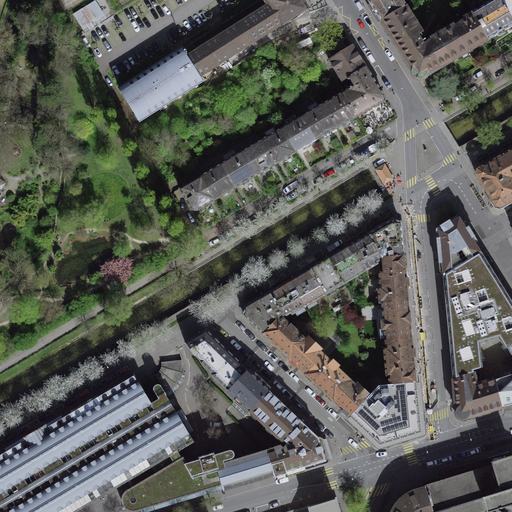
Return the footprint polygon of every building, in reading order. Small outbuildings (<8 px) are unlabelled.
[(259,0),(181,50),(199,77),(307,8),(301,0),(259,0)] [(373,8),(382,22),(406,8),(401,0),(374,0),(369,3),(371,6),(373,8)] [(473,14),(488,40),(495,36),(507,30),(506,29),(511,25),(511,19),(500,0),(496,0),(490,4),(487,0),(485,0),(478,4),(481,9),(473,14)] [(511,0),(500,0),(511,19),(511,0)] [(395,43),(398,48),(421,33),(411,18),(412,18),(406,8),(382,22),(388,32),(395,43)] [(452,26),(467,52),(469,51),(488,40),(473,14),(472,14),(465,19),(466,21),(454,28),(453,26),(452,26)] [(427,43),(441,67),(443,66),(467,52),(452,26),(431,39),(432,41),(427,43)] [(427,43),(423,45),(418,36),(421,34),(421,33),(398,48),(416,77),(416,78),(417,79),(417,78),(419,79),(420,79),(421,80),(422,79),(439,68),(441,67),(427,43)] [(342,81),(365,67),(352,46),(328,60),(342,81)] [(199,77),(181,50),(119,89),(140,121),(203,82),(202,80),(201,81),(199,77)] [(353,83),(354,86),(343,93),(357,116),(383,101),(384,97),(365,67),(342,81),(345,86),(348,86),(353,83)] [(337,128),(357,116),(343,93),(323,104),(337,128)] [(337,128),(323,104),(303,117),(316,140),(337,128)] [(316,140),(303,117),(282,129),(296,152),(316,140)] [(296,152),(282,129),(262,140),(276,164),(296,152)] [(276,164),(262,140),(241,152),(255,176),(276,164)] [(255,176),(241,152),(221,164),(235,188),(255,176)] [(511,168),(511,163),(506,153),(503,155),(496,159),(477,170),(476,172),(476,174),(486,190),(511,175),(509,170),(511,168)] [(235,188),(221,164),(200,176),(214,200),(235,188)] [(393,179),(385,165),(376,170),(384,185),(393,179)] [(511,175),(486,190),(496,206),(501,207),(511,199),(511,175)] [(214,200),(200,176),(179,189),(190,209),(196,210),(214,200)] [(481,253),(459,218),(451,223),(449,220),(440,226),(442,229),(439,230),(443,277),(481,253)] [(382,258),(404,256),(403,252),(402,238),(401,224),(397,222),(393,220),(369,235),(382,258)] [(382,258),(369,235),(349,246),(364,271),(377,264),(376,262),(383,258),(382,258)] [(364,271),(349,246),(329,258),(344,283),(364,271)] [(511,300),(481,253),(443,277),(450,341),(453,379),(473,372),(472,370),(482,367),(480,343),(498,337),(506,348),(507,347),(511,344),(511,300)] [(379,272),(380,279),(405,277),(404,256),(382,258),(383,258),(384,271),(379,272)] [(344,283),(329,258),(310,269),(325,295),(344,283)] [(305,306),(325,295),(310,269),(290,281),(305,306)] [(379,302),(408,299),(405,277),(380,279),(381,288),(378,288),(379,302)] [(305,306),(290,281),(271,292),(283,313),(284,316),(291,312),(292,314),(305,306)] [(354,300),(346,286),(326,298),(335,312),(354,300)] [(283,313),(271,292),(245,307),(244,315),(263,333),(283,313)] [(386,339),(411,336),(408,299),(379,302),(380,303),(382,302),(384,321),(381,321),(382,330),(385,329),(386,339)] [(283,313),(263,333),(289,358),(310,337),(309,337),(306,340),(296,331),(296,330),(290,325),(282,318),(284,317),(284,316),(283,313)] [(207,368),(225,349),(206,330),(185,342),(194,356),(198,354),(198,357),(201,360),(204,360),(201,362),(207,368)] [(385,362),(413,359),(411,336),(386,339),(386,347),(384,348),(385,362)] [(310,337),(289,358),(306,374),(324,355),(319,351),(322,348),(310,337)] [(511,344),(507,347),(511,355),(511,374),(494,379),(503,406),(509,405),(511,403),(511,344)] [(228,390),(247,370),(225,349),(207,368),(213,373),(212,374),(221,384),(222,383),(228,390)] [(324,355),(306,374),(333,400),(351,381),(337,368),(339,366),(333,360),(331,362),(324,355)] [(390,384),(416,382),(415,379),(413,359),(385,362),(387,376),(389,376),(390,384)] [(177,381),(179,376),(181,371),(182,365),(182,360),(161,362),(161,364),(161,366),(161,368),(160,370),(159,371),(158,373),(156,374),(140,384),(136,378),(134,373),(0,452),(0,511),(74,511),(152,467),(178,451),(194,442),(167,397),(165,392),(169,389),(174,386),(177,381)] [(250,411),(269,391),(247,370),(228,390),(250,411)] [(477,384),(473,372),(453,379),(453,381),(456,415),(462,419),(503,406),(494,379),(477,384)] [(351,381),(333,400),(335,401),(350,416),(370,394),(358,383),(355,385),(351,381)] [(390,385),(379,386),(370,395),(370,394),(350,416),(351,416),(380,443),(419,431),(415,382),(416,382),(390,384),(390,385)] [(267,426),(283,441),(283,442),(285,440),(288,443),(283,448),(280,445),(267,449),(275,475),(305,466),(326,460),(319,438),(302,421),(285,406),(269,391),(250,411),(267,426)] [(267,449),(223,462),(223,461),(232,458),(233,457),(234,457),(234,456),(235,455),(235,454),(235,453),(234,452),(234,451),(233,451),(233,450),(232,450),(231,450),(230,450),(229,450),(217,453),(187,463),(183,456),(181,457),(178,451),(152,467),(154,469),(155,472),(127,489),(125,491),(123,493),(122,497),(122,501),(123,504),(125,507),(127,508),(129,510),(131,510),(133,511),(135,511),(221,485),(223,491),(228,489),(275,475),(267,449)] [(484,511),(491,510),(511,503),(511,450),(487,458),(488,462),(424,481),(426,487),(433,511),(484,511)] [(433,511),(426,487),(422,488),(416,490),(411,492),(406,495),(402,498),(397,503),(394,508),(392,511),(433,511)] [(339,511),(335,499),(290,511),(339,511)] [(511,511),(511,503),(491,510),(489,511),(511,511)]
